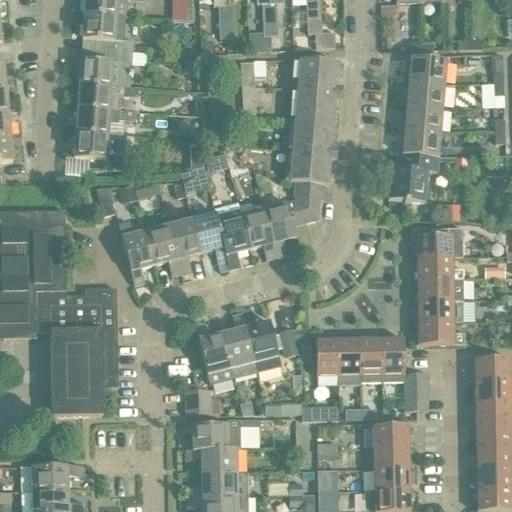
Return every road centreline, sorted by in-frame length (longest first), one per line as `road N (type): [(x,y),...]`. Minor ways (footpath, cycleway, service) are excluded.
road 1 (residential): [(151,511),(158,330),(169,317),(309,272),(337,248),(349,181),(354,0)]
road 2 (residential): [(53,177),(56,0)]
road 3 (residential): [(452,511),(452,355)]
